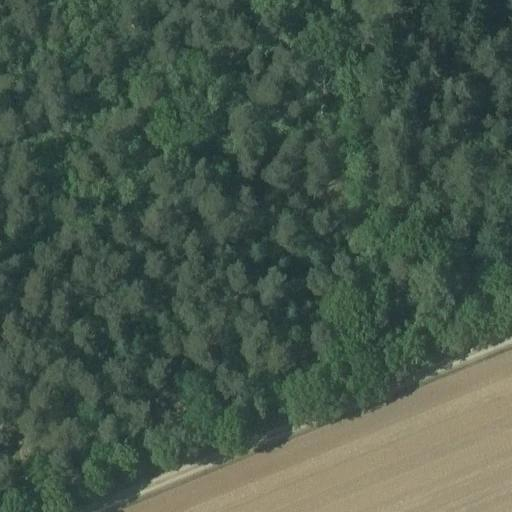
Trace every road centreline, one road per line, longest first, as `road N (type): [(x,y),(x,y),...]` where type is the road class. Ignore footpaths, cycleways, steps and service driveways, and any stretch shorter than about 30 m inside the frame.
road 1 (track): [(78,511),(511,330)]
road 2 (track): [(334,0),(385,380)]
road 3 (track): [(0,339),(30,511)]
